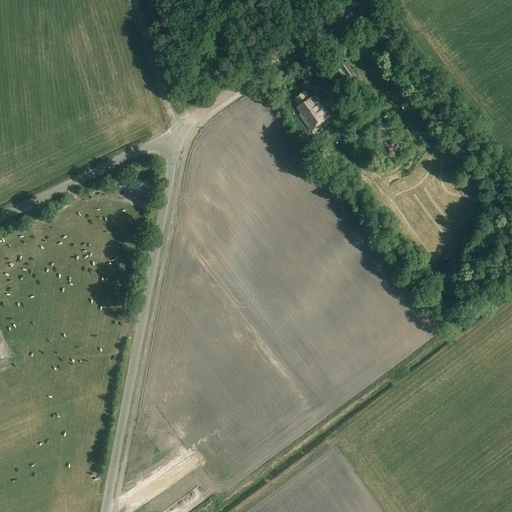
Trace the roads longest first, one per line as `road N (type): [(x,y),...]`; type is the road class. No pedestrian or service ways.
road 1 (unclassified): [(105,511),(178,132),(0,217)]
road 2 (track): [(178,132),(362,0)]
road 3 (track): [(178,132),(135,0)]
